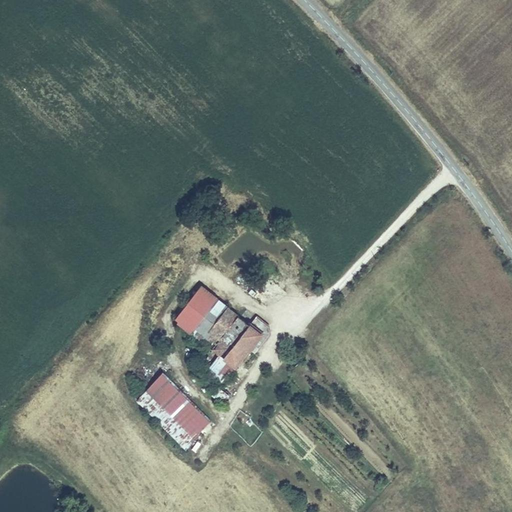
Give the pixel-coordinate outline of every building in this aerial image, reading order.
[(218,298),(202,284),(175,315),(191,329),(218,298)] [(218,298),(191,329),(218,353),(201,373),(215,385),(248,348),(260,334),(248,324),(218,298)] [(255,316),(248,324),(260,334),(248,348),(253,352),(268,335),(267,327),(255,316)] [(163,372),(135,399),(182,447),(210,421),(163,372)] [(210,392),(220,402),(226,395),(215,386),(210,392)] [(217,406),(220,402),(210,392),(205,397),(217,406)]
